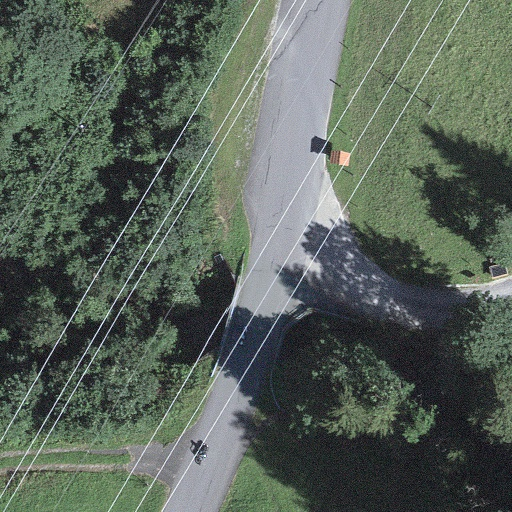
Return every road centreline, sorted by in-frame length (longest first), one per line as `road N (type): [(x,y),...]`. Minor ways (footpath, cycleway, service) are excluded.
road 1 (tertiary): [(325,0),(274,256),(235,396),(189,511)]
road 2 (track): [(274,256),(418,307),(511,298)]
road 3 (track): [(0,466),(111,455),(209,462)]
